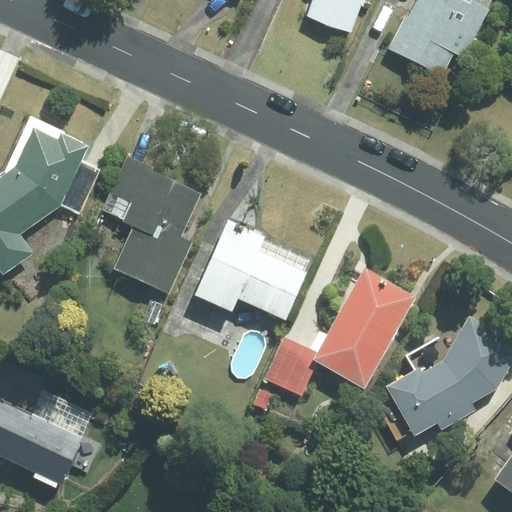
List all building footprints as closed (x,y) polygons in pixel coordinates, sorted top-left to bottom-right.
[(315,0),(309,17),(353,33),(363,7),(365,7),(367,0),(315,0)] [(420,0),(412,17),(407,15),(390,48),(445,76),(456,53),(467,59),(497,0),(420,0)] [(0,265),(5,273),(35,251),(23,232),(61,205),(90,145),(64,133),(61,140),(36,127),(19,167),(0,180),(0,265)] [(205,191),(129,156),(104,208),(135,223),(115,266),(170,293),(195,241),(184,236),(205,191)] [(270,234),(230,216),(196,292),(234,309),(241,296),(288,317),(310,270),(263,249),(270,234)] [(418,295),(366,265),(319,352),(286,336),(267,377),(303,392),(318,359),(367,386),(418,295)] [(511,363),(511,336),(472,314),(446,358),(424,371),(420,365),(411,370),(399,402),(417,432),(439,420),(443,426),(478,408),(473,401),(499,386),(511,363)] [(0,450),(63,480),(84,436),(0,396),(0,450)] [(511,454),(496,476),(511,487),(511,454)]
